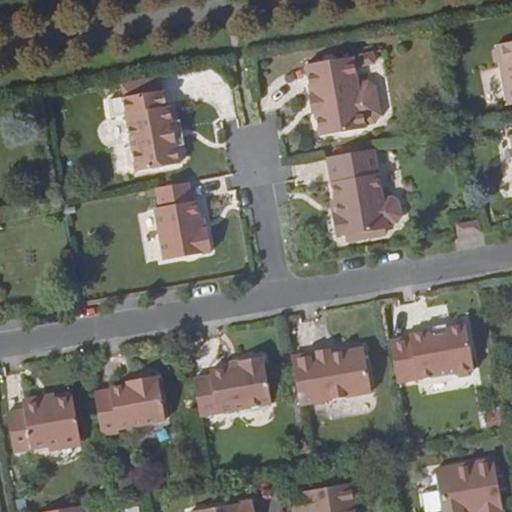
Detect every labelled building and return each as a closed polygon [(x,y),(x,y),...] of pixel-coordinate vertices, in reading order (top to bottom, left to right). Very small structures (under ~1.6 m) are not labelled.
[(511,42),(495,45),(492,50),(495,64),(499,66),(505,106),(511,105),(511,42)] [(373,53),(305,65),(311,95),(308,96),(311,115),(316,114),(320,136),(366,129),(366,125),(375,123),(381,115),(375,86),(369,81),(359,83),(355,66),(375,62),(373,53)] [(166,89),(110,98),(114,117),(127,115),(133,146),(128,152),(131,166),(139,171),(182,163),(171,105),(169,105),(166,89)] [(384,198),(376,149),(328,157),(336,199),(338,214),(333,215),(334,218),(329,222),(330,231),(337,234),(337,237),(389,228),(389,223),(398,222),(402,215),(399,200),(394,196),(384,198)] [(189,182),(157,188),(161,207),(155,208),(165,261),(213,252),(209,228),(203,230),(200,218),(197,200),(192,201),(189,182)] [(330,200),(333,215),(338,214),(336,199),(330,200)] [(203,230),(209,228),(206,217),(200,218),(203,230)] [(479,219),(456,223),(459,234),(481,230),(479,219)] [(492,371),(495,365),(495,362),(487,321),(466,325),(464,330),(452,331),(449,328),(429,331),(429,334),(409,337),(417,380),(478,369),(482,373),(492,371)] [(464,330),(466,325),(465,321),(448,324),(449,328),(452,331),(464,330)] [(291,356),(299,404),(372,391),(364,347),(330,353),(330,355),(320,357),(319,351),(291,356)] [(193,379),(200,416),(272,404),(263,356),(238,361),(239,366),(229,368),(209,371),(211,376),(193,379)] [(94,393),(102,435),(120,431),(119,428),(167,419),(159,375),(138,379),(138,383),(127,385),(110,388),(110,390),(94,393)] [(53,400),(24,405),(24,410),(8,413),(15,452),(81,440),(74,396),(53,400)] [(23,400),(24,405),(53,400),(52,396),(23,400)] [(503,511),(493,459),(434,470),(442,511),(503,511)] [(356,511),(352,483),(290,494),(293,511),(302,511),(305,511),(356,511)] [(252,511),(251,501),(192,511),(252,511)]
